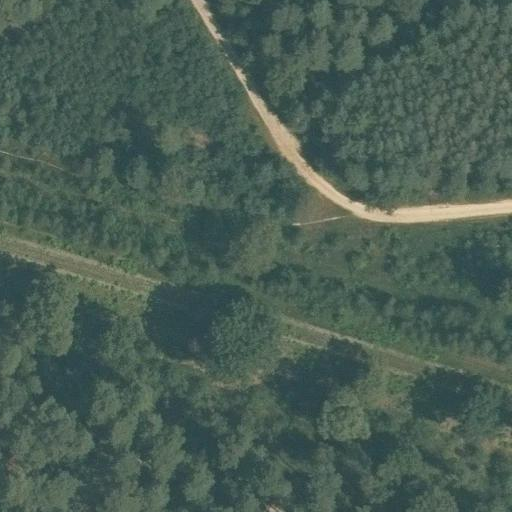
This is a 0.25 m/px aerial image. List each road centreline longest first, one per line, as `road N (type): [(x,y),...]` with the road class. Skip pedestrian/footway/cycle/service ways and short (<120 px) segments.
road 1 (track): [(359,216),(316,187),(197,0)]
road 2 (track): [(511,206),(359,216)]
